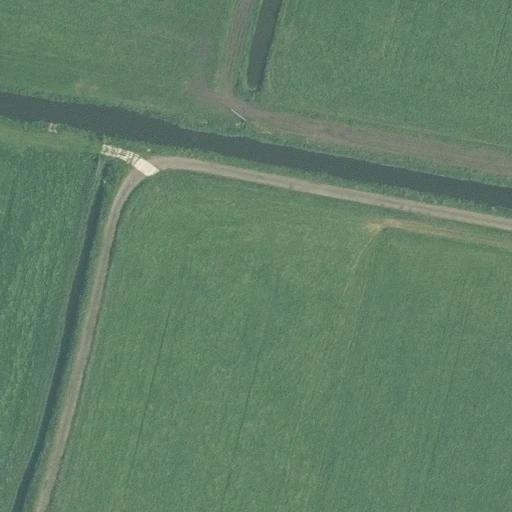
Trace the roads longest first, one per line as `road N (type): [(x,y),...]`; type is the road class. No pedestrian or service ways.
road 1 (track): [(511,224),(155,162),(123,188),(39,511)]
road 2 (track): [(0,134),(155,162)]
